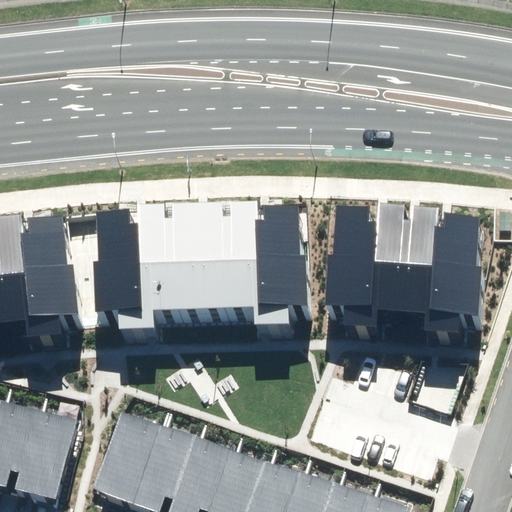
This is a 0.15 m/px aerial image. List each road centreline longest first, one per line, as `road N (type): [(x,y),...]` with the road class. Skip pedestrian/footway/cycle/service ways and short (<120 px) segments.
road 1 (secondary): [(0,58),(251,35),(511,63)]
road 2 (secondary): [(511,139),(214,108),(0,126)]
